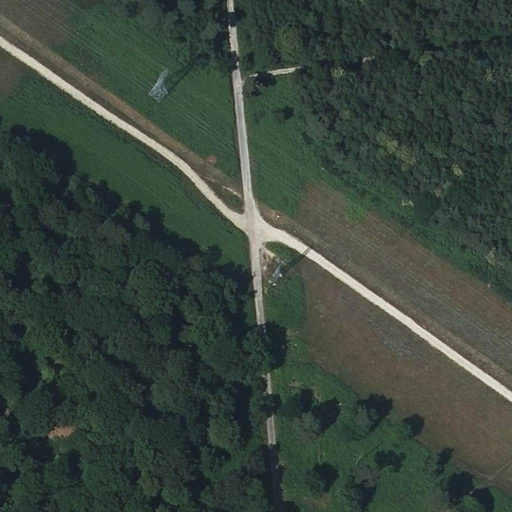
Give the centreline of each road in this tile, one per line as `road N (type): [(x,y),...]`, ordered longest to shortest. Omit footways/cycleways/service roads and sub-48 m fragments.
road 1 (track): [(227,0),(281,511)]
road 2 (track): [(0,31),(248,203)]
road 3 (track): [(234,72),(511,37)]
